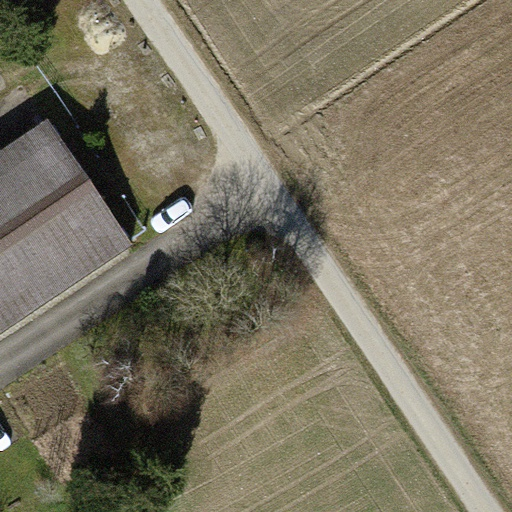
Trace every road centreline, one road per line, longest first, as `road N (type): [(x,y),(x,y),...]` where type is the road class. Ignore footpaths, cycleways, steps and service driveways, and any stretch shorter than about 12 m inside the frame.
road 1 (track): [(147,0),(488,511)]
road 2 (track): [(265,181),(22,356)]
